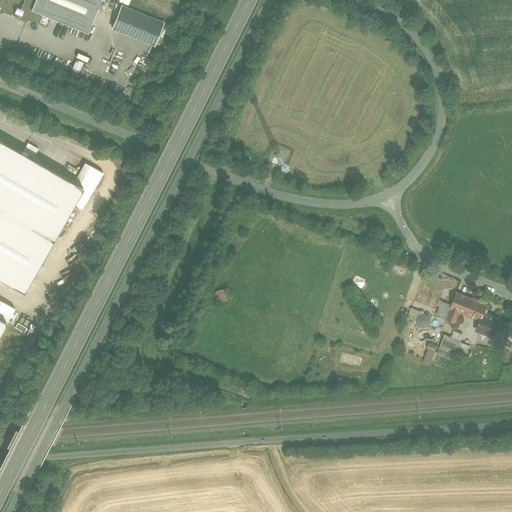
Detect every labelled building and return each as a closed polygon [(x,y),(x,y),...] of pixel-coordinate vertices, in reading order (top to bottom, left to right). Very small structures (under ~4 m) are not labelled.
[(104,0),(23,0),(16,21),(31,27),(33,21),(53,29),(55,23),(91,36),(104,0)] [(161,29),(119,13),(109,38),(151,54),(161,29)] [(74,183),(0,140),(0,279),(22,293),(76,199),(83,188),(74,183)] [(86,164),(74,183),(83,188),(76,199),(87,205),(105,174),(86,164)] [(224,275),(214,284),(223,296),(234,288),(224,275)] [(487,306),(454,294),(445,320),(457,324),(460,315),(478,321),(481,322),(484,313),(487,306)] [(0,303),(0,320),(8,325),(15,312),(0,303)] [(417,321),(415,325),(426,329),(431,317),(411,308),(407,317),(417,321)] [(498,318),(484,313),(481,322),(478,321),(475,332),(490,337),(492,337),(497,321),(498,318)] [(504,323),(497,321),(492,337),(490,337),(490,339),(498,342),(504,323)] [(450,339),(444,337),(440,350),(464,359),(469,346),(459,342),(462,335),(453,332),(450,339)] [(430,366),(435,345),(428,344),(422,364),(430,366)]
